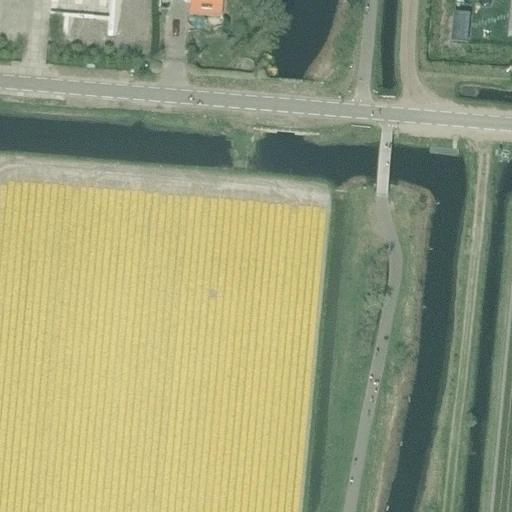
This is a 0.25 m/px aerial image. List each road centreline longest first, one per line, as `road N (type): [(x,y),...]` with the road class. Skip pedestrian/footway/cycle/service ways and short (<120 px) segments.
road 1 (unclassified): [(511,124),(0,81)]
road 2 (track): [(445,511),(488,122)]
